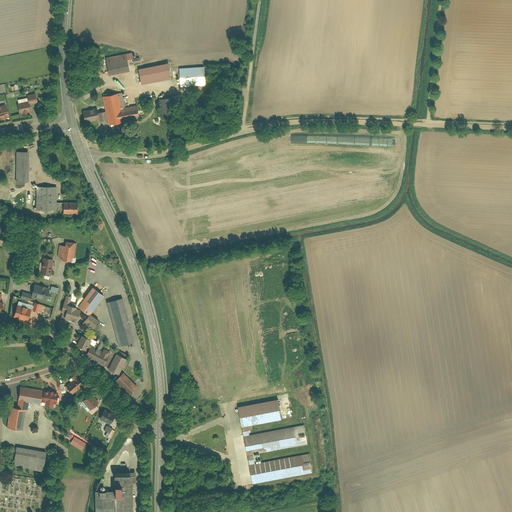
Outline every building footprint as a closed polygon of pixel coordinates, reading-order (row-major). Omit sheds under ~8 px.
[(101,54),(104,72),(125,68),(121,50),(101,54)] [(169,63),(137,68),(140,84),(171,79),(169,63)] [(175,66),(177,84),(202,82),(201,64),(175,66)] [(121,93),(101,98),(104,113),(106,120),(107,126),(139,119),(136,106),(124,109),(121,93)] [(170,94),(154,98),(158,117),(174,114),(170,94)] [(29,101),(18,103),(20,114),(32,111),(31,104),(30,101),(29,101)] [(0,105),(0,119),(9,117),(6,104),(0,105)] [(97,114),(96,109),(82,112),(84,124),(99,121),(97,114)] [(99,122),(106,120),(104,113),(97,114),(99,121),(99,122)] [(29,152),(16,152),(15,183),(28,183),(29,152)] [(32,183),(32,207),(52,207),(52,199),(52,183),(32,183)] [(60,207),(60,211),(74,211),(74,199),(60,199),(60,207)] [(75,256),(77,242),(66,241),(65,245),(59,244),(57,256),(62,256),(61,260),(71,261),(72,256),(75,256)] [(42,257),(40,274),(50,276),(53,259),(42,257)] [(31,281),(27,294),(42,299),(46,285),(31,281)] [(85,312),(86,311),(100,292),(88,284),(80,294),(77,292),(73,297),(71,304),(77,305),(85,312)] [(61,315),(73,319),(77,305),(71,304),(65,302),(67,294),(62,292),(56,314),(61,315)] [(103,299),(115,343),(131,339),(119,295),(103,299)] [(9,315),(23,319),(28,306),(13,302),(9,315)] [(41,314),(44,305),(36,303),(33,311),(41,314)] [(85,312),(78,321),(85,327),(88,324),(90,326),(96,318),(86,311),(85,312)] [(61,328),(63,320),(60,319),(61,315),(56,314),(53,325),(61,328)] [(72,342),(82,347),(87,336),(78,332),(72,342)] [(81,353),(93,359),(102,341),(103,339),(94,335),(92,338),(88,335),(87,336),(82,347),(84,348),(81,353)] [(124,352),(102,341),(93,359),(115,371),(124,352)] [(120,369),(111,378),(125,392),(134,384),(120,369)] [(64,387),(71,395),(82,385),(73,374),(69,377),(72,380),(64,387)] [(39,387),(16,383),(13,405),(24,407),(25,399),(36,401),(37,398),(38,388),(39,387)] [(43,389),(38,388),(37,398),(53,401),(55,389),(43,387),(43,389)] [(91,394),(82,401),(90,410),(99,403),(91,394)] [(244,423),(278,416),(274,397),(234,404),(238,424),(244,423)] [(2,424),(18,427),(22,406),(5,404),(2,424)] [(110,425),(114,415),(103,410),(98,419),(110,425)] [(244,423),(238,424),(240,434),(246,433),(244,423)] [(250,452),(303,442),(299,423),(246,433),(240,434),(243,453),(250,452)] [(111,439),(115,429),(106,426),(104,430),(107,431),(104,436),(111,439)] [(74,436),(70,443),(82,450),(86,443),(74,436)] [(39,470),(42,450),(12,445),(9,464),(39,470)] [(309,470),(306,451),(251,461),(245,463),(249,482),(309,470)] [(250,452),(243,453),(245,463),(251,461),(250,452)] [(111,492),(113,492),(113,511),(128,511),(128,479),(131,478),(131,472),(126,472),(126,474),(111,474),(111,492)] [(92,493),(92,511),(113,511),(113,492),(111,492),(92,493)]
